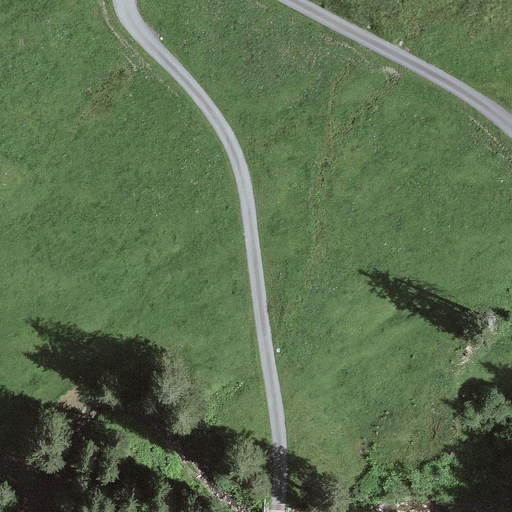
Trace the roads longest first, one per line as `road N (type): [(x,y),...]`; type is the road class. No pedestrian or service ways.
road 1 (unclassified): [(125,0),(133,24),(200,98),(237,161),(278,432),(277,511)]
road 2 (unclassified): [(511,127),(421,67),(292,0)]
